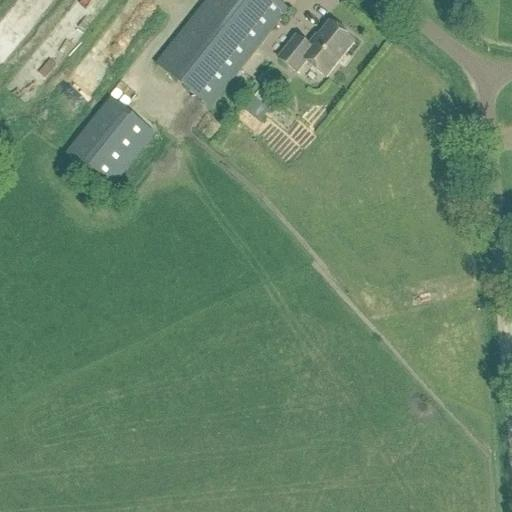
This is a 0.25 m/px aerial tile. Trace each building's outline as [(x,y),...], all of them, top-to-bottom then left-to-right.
[(210,0),(156,67),(210,110),(288,12),(272,0),(210,0)] [(306,64),(326,80),(354,45),(329,25),(309,50),(296,39),(278,61),(297,76),(306,64)] [(265,76),(259,84),(271,93),(277,85),(265,76)] [(261,92),(245,112),(261,124),(270,113),(277,104),(261,92)] [(67,159),(109,192),(154,137),(111,103),(67,159)]
